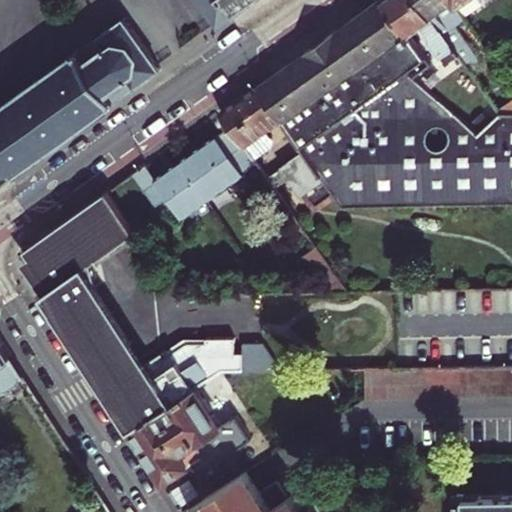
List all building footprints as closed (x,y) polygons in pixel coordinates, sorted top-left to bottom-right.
[(196,0),(212,23),(216,28),(238,13),(235,10),(228,0),(196,0)] [(228,0),(235,10),(248,0),(228,0)] [(511,111),(502,112),(481,131),(413,74),(430,63),(416,43),(386,0),(377,0),(258,84),(281,115),(304,148),(335,192),(343,204),(511,201),(511,111)] [(386,0),(416,43),(427,36),(441,55),(455,45),(422,0),(386,0)] [(464,17),(456,5),(451,0),(422,0),(455,45),(459,51),(472,69),(478,64),(467,49),(469,43),(455,23),(464,17)] [(0,181),(14,172),(15,173),(18,171),(17,170),(22,166),(23,167),(26,166),(25,164),(38,155),(40,156),(42,154),(41,152),(55,143),(56,145),(59,142),(57,141),(71,131),(72,133),(75,131),(74,129),(87,120),(89,121),(92,119),(91,117),(104,108),(105,110),(108,108),(107,106),(112,102),(114,104),(116,102),(115,100),(160,68),(156,62),(125,18),(99,36),(100,38),(80,52),(79,50),(75,52),(77,54),(71,58),(70,56),(67,58),(68,60),(53,70),(52,69),(49,70),(50,72),(36,82),(35,80),(33,82),(34,83),(21,93),(19,91),(17,93),(18,94),(4,104),(4,102),(1,104),(2,106),(0,106),(0,181)] [(459,51),(455,45),(441,55),(439,57),(443,63),(459,51)] [(231,125),(243,142),(281,115),(258,84),(221,111),(231,125)] [(259,164),(253,155),(249,150),(243,142),(231,125),(190,152),(165,169),(156,156),(144,165),(166,196),(178,188),(193,209),(218,192),(259,164)] [(270,134),(249,150),(253,155),(271,142),(271,137),(270,134)] [(304,148),(280,165),(300,195),(304,192),(312,203),(316,206),(335,192),(304,148)] [(193,387),(222,368),(243,368),(243,351),(235,351),(235,336),(207,336),(207,340),(188,340),(169,353),(166,349),(144,363),(80,265),(132,227),(108,191),(27,248),(52,286),(43,292),(131,428),(193,387)] [(184,336),(166,349),(169,353),(188,340),(207,340),(207,336),(184,336)] [(0,387),(1,387),(4,389),(19,379),(19,375),(22,372),(0,338),(0,387)] [(243,351),(243,368),(282,367),(265,340),(243,340),(243,351)] [(511,364),(399,366),(366,366),(367,396),(511,394),(511,364)] [(193,387),(131,428),(165,481),(203,456),(205,459),(206,458),(211,467),(247,444),(247,442),(250,440),(235,417),(232,420),(231,418),(219,427),(193,387)] [(246,468),(235,475),(249,496),(260,489),(252,477),(246,468)] [(235,475),(196,502),(202,511),(305,511),(293,492),(271,507),(260,489),(249,496),(235,475)] [(271,503),(285,494),(276,479),(262,488),(271,503)] [(511,511),(511,493),(465,495),(465,511),(511,511)] [(202,511),(196,502),(191,505),(194,511),(202,511)]
